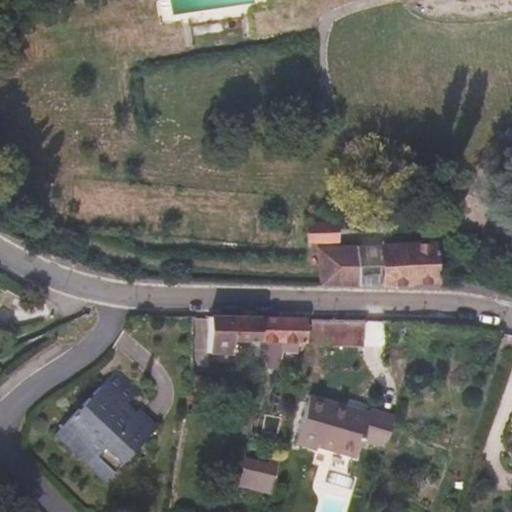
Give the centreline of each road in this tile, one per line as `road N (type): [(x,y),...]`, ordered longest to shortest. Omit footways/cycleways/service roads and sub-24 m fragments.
road 1 (residential): [(109,293),(457,303),(511,315)]
road 2 (residential): [(109,293),(107,330),(90,351),(33,385),(0,421)]
